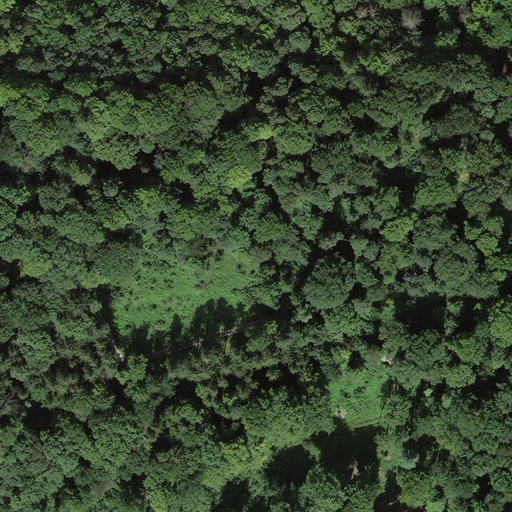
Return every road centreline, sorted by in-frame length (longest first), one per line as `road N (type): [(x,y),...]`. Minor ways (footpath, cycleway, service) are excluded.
road 1 (track): [(129,358),(199,335),(277,325),(415,363),(480,391),(511,429)]
road 2 (track): [(0,74),(117,92),(128,116),(0,156)]
road 3 (track): [(0,238),(85,294),(129,358)]
road 4 (track): [(0,452),(40,442),(129,358)]
road 5 (track): [(415,363),(387,322),(306,274)]
